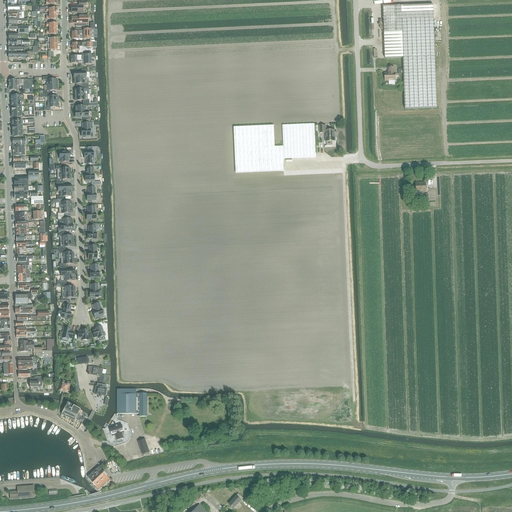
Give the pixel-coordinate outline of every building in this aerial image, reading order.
[(79,2),(79,6),(71,6),(71,13),(83,13),(83,6),(86,6),(86,2),(79,2)] [(431,5),(383,6),(384,26),(385,58),(403,58),(404,91),(405,109),(436,108),(433,5),(431,5)] [(79,17),(71,17),(71,24),(76,24),(76,27),(86,27),(86,24),(88,24),(88,16),(83,16),(79,16),(79,17)] [(18,30),(18,34),(28,34),(28,27),(17,27),(17,26),(8,26),(8,30),(18,30)] [(79,39),(85,39),(90,39),(90,29),(83,29),(83,31),(76,31),(76,32),(72,32),(71,39),(75,39),(75,40),(76,40),(76,39),(79,39)] [(86,46),(86,42),(83,42),(83,43),(72,43),(72,51),(79,51),(79,47),(83,47),(83,46),(86,46)] [(85,64),(89,64),(91,64),(91,54),(81,54),(81,56),(71,56),(71,64),(78,64),(78,61),(85,61),(85,64)] [(26,70),(46,70),(47,62),(26,62),(26,70)] [(385,73),(385,81),(395,80),(395,73),(394,73),(394,67),(388,68),(388,73),(385,73)] [(73,73),(74,79),(86,78),(86,73),(88,73),(88,69),(81,70),(81,73),(73,73)] [(44,85),(44,86),(57,85),(57,84),(58,84),(58,80),(57,80),(49,80),(49,77),(43,77),(43,81),(47,80),(47,85),(44,85)] [(82,84),(82,86),(88,86),(88,83),(84,83),(84,78),(86,78),(74,79),(74,80),(73,80),(73,84),(74,83),(74,84),(82,84)] [(22,86),(22,80),(17,80),(9,80),(9,87),(8,87),(8,89),(9,90),(17,90),(17,86),(19,86),(22,86)] [(22,80),(22,86),(22,89),(26,89),(31,89),(31,93),(35,93),(34,80),(22,80)] [(43,91),(43,94),(50,94),(50,91),(57,91),(57,90),(58,90),(58,87),(57,87),(57,85),(44,86),(45,91),(43,91)] [(75,94),(75,95),(87,95),(85,95),(85,90),(89,90),(88,86),(82,86),(82,90),(75,90),(74,90),(74,94),(75,94)] [(45,97),(45,103),(58,102),(57,101),(58,101),(58,97),(57,97),(50,97),(50,94),(43,94),(43,97),(45,97)] [(82,100),(82,103),(89,103),(89,100),(87,100),(87,95),(75,95),(75,97),(74,97),(74,100),(75,100),(75,101),(82,100)] [(58,102),(45,103),(45,108),(44,108),(44,111),(50,111),(50,108),(58,108),(58,107),(59,107),(59,104),(58,104),(58,102)] [(75,112),(88,112),(88,107),(89,106),(89,103),(82,103),(83,106),(75,107),(74,107),(74,111),(75,111),(75,112)] [(88,112),(75,112),(75,118),(83,117),(83,120),(90,120),(90,117),(88,117),(88,112)] [(85,136),(90,136),(90,129),(90,123),(82,123),(83,129),(81,129),(81,136),(82,136),(82,137),(85,137),(85,136)] [(283,147),(284,159),(316,157),(314,124),(282,125),(283,147)] [(283,159),(284,159),(283,147),(275,147),(274,126),(234,128),(236,173),(284,171),(283,159)] [(326,130),(326,126),(319,126),(320,133),(326,133),(326,141),(335,141),(334,130),(326,130)] [(13,156),(21,156),(21,155),(24,155),(24,145),(21,146),(21,145),(13,146),(13,156)] [(93,158),(93,151),(88,151),(88,150),(85,150),(85,151),(84,151),(84,158),(86,158),(86,164),(93,164),(93,158)] [(68,162),(68,157),(69,157),(69,152),(63,152),(63,151),(59,151),(59,152),(59,159),(61,159),(61,162),(68,162)] [(57,169),(57,174),(70,174),(70,172),(71,172),(71,169),(70,169),(62,169),(62,166),(56,166),(56,169),(57,169)] [(85,175),(85,182),(86,181),(86,182),(89,182),(89,181),(94,181),(94,174),(93,168),(86,168),(86,174),(85,175)] [(38,171),(28,171),(28,177),(28,180),(38,180),(38,173),(38,171)] [(56,180),(56,183),(63,183),(63,180),(70,179),(71,179),(71,175),(70,176),(70,174),(57,174),(58,180),(56,180)] [(16,180),(14,180),(14,182),(14,186),(28,185),(27,180),(28,180),(28,177),(22,177),(15,178),(16,180)] [(58,186),(58,191),(71,191),(71,185),(63,186),(63,183),(56,183),(56,186),(58,186)] [(416,183),(416,192),(425,191),(425,183),(416,183)] [(88,201),(88,202),(91,202),(91,201),(96,201),(95,194),(95,187),(88,188),(88,194),(87,194),(87,201),(88,201)] [(57,197),(57,200),(63,200),(63,197),(71,196),(72,196),(72,192),(71,192),(70,191),(71,191),(58,191),(58,192),(60,191),(61,196),(57,197)] [(59,208),(71,208),(71,206),(72,206),(72,203),(71,203),(71,202),(64,203),(63,200),(57,200),(57,203),(61,203),(61,208),(59,208)] [(88,213),(86,213),(87,220),(87,221),(91,221),(91,220),(95,220),(95,213),(95,207),(88,207),(88,213)] [(57,213),(57,217),(64,216),(64,213),(71,213),(72,213),(72,209),(71,209),(71,208),(59,208),(59,213),(57,213)] [(15,212),(16,220),(16,221),(24,221),(24,214),(26,214),(26,212),(15,212)] [(33,212),(33,220),(41,220),(41,212),(33,212)] [(64,219),(64,216),(57,217),(58,220),(59,220),(59,225),(60,225),(72,225),(72,224),(72,223),(73,223),(73,220),(72,220),(72,219),(64,219)] [(58,234),(65,234),(65,230),(73,230),(72,225),(60,225),(60,230),(58,230),(58,234)] [(88,240),(88,241),(91,241),(91,240),(96,240),(96,233),(96,226),(88,227),(89,233),(87,233),(87,240),(88,240)] [(73,240),(73,237),(72,237),(72,236),(65,237),(65,234),(58,234),(58,237),(61,237),(61,242),(72,242),(72,240),(73,240)] [(59,247),(59,251),(65,250),(65,247),(73,247),(74,247),(73,243),(72,243),(72,242),(61,242),(61,247),(59,247)] [(88,252),(88,259),(89,259),(89,260),(92,260),(92,259),(97,259),(97,252),(96,252),(96,246),(89,246),(89,252),(88,252)] [(60,254),(61,259),(73,259),(73,257),(74,257),(74,254),(73,254),(73,253),(65,254),(65,250),(59,251),(59,254),(60,254)] [(32,259),(32,256),(29,256),(17,257),(17,263),(18,263),(18,266),(29,266),(29,260),(26,260),(26,258),(27,258),(27,259),(32,259)] [(59,264),(59,268),(66,267),(66,264),(73,264),(74,264),(74,260),(73,260),(73,259),(61,259),(61,264),(59,264)] [(89,272),(90,279),(91,279),(91,280),(94,280),(94,279),(99,278),(98,271),(98,265),(91,266),(91,272),(89,272)] [(28,266),(17,266),(18,274),(25,274),(30,274),(30,271),(28,271),(28,266)] [(61,271),(61,277),(74,276),(74,270),(66,270),(66,267),(59,268),(60,271),(61,271)] [(60,281),(60,285),(67,284),(67,281),(74,281),(75,281),(75,277),(74,277),(74,276),(61,277),(61,281),(60,281)] [(62,288),(62,293),(74,292),(74,291),(75,291),(75,287),(74,287),(67,287),(67,284),(60,285),(60,288),(62,288)] [(98,298),(98,291),(98,285),(91,285),(91,291),(89,291),(90,298),(90,299),(94,299),(94,298),(98,298)] [(74,292),(62,293),(64,293),(64,298),(61,298),(61,301),(67,301),(67,298),(75,298),(76,298),(75,294),(74,294),(74,292)] [(15,305),(21,305),(27,304),(27,299),(31,299),(31,294),(15,295),(15,305)] [(93,312),(95,319),(96,318),(96,319),(99,318),(99,317),(103,316),(101,309),(99,303),(92,306),(94,311),(93,312)] [(21,305),(15,305),(15,308),(15,314),(32,314),(32,306),(21,305)] [(65,319),(65,320),(68,320),(69,320),(71,313),(69,313),(71,307),(64,305),(62,311),(61,318),(65,319)] [(0,318),(9,318),(9,310),(0,310),(0,318)] [(1,318),(0,318),(0,324),(1,324),(1,329),(10,328),(9,318),(1,319),(1,318)] [(97,329),(92,331),(94,338),(97,337),(98,339),(105,337),(104,336),(105,336),(104,333),(103,333),(102,327),(97,328),(97,329)] [(72,339),(73,332),(68,331),(69,330),(64,328),(63,332),(60,332),(59,337),(61,338),(68,340),(68,339),(72,339)] [(78,340),(81,339),(81,341),(88,341),(88,340),(89,340),(89,337),(88,337),(88,330),(83,331),(83,332),(77,332),(78,340)] [(0,334),(0,339),(4,340),(5,345),(10,345),(10,334),(0,334)] [(28,350),(33,350),(33,348),(33,342),(27,343),(27,342),(20,342),(20,352),(28,352),(28,350)] [(42,347),(33,348),(33,350),(34,350),(34,358),(52,358),(52,351),(42,351),(42,347)] [(10,364),(0,364),(0,367),(3,367),(3,375),(13,375),(12,364),(10,364)] [(88,367),(87,372),(91,373),(91,375),(96,376),(97,374),(102,375),(103,369),(98,368),(92,367),(88,367)] [(31,378),(31,382),(30,382),(29,387),(38,388),(39,387),(40,387),(42,386),(42,385),(42,379),(31,378)] [(69,382),(62,381),(62,383),(61,383),(59,391),(71,394),(72,390),(68,390),(70,385),(68,385),(69,382)] [(96,387),(94,394),(98,395),(98,396),(101,397),(101,396),(105,396),(106,388),(105,388),(106,385),(101,385),(101,388),(96,387)] [(140,414),(140,417),(147,417),(147,394),(140,394),(136,394),(136,389),(117,389),(117,414),(136,414),(140,414)] [(67,403),(62,413),(75,419),(82,423),(84,419),(77,415),(80,410),(67,403)] [(116,427),(110,428),(112,436),(116,435),(116,437),(117,440),(124,438),(122,433),(124,432),(122,425),(117,426),(115,426),(116,427)] [(138,442),(142,455),(150,452),(145,439),(138,442)] [(88,477),(97,486),(99,489),(110,479),(107,476),(101,470),(102,470),(99,466),(97,469),(88,477)] [(9,492),(10,499),(34,498),(34,486),(17,487),(17,491),(9,492)] [(229,504),(234,509),(241,501),(243,499),(238,494),(236,497),(236,496),(229,504)]
